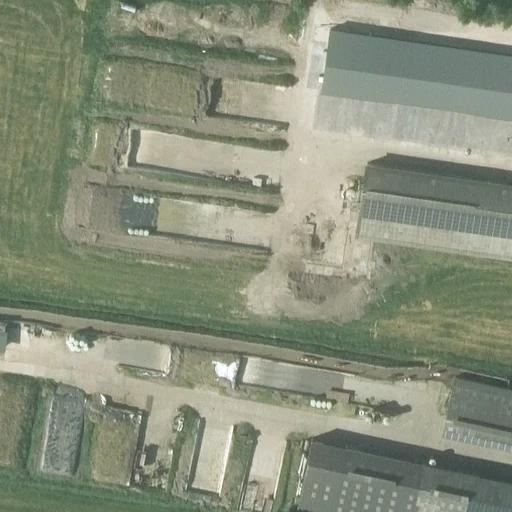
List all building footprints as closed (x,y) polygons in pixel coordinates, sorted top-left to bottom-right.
[(511,54),(329,28),(320,92),(511,119),(511,54)] [(376,107),(318,99),(314,128),(372,136),(376,107)] [(106,146),(111,120),(91,116),(85,142),(106,146)] [(117,153),(87,147),(82,172),(112,178),(117,153)] [(366,237),(395,241),(429,246),(466,252),(473,253),(511,258),(511,182),(476,177),(448,173),(431,170),(417,168),(366,161),(355,236),(366,237)] [(453,379),(441,432),(511,447),(511,392),(507,391),(453,379)] [(227,425),(197,426),(198,466),(229,465),(227,425)] [(511,511),(511,483),(317,442),(300,506),(326,511),(511,511)] [(196,472),(195,500),(222,501),(223,472),(196,472)]
